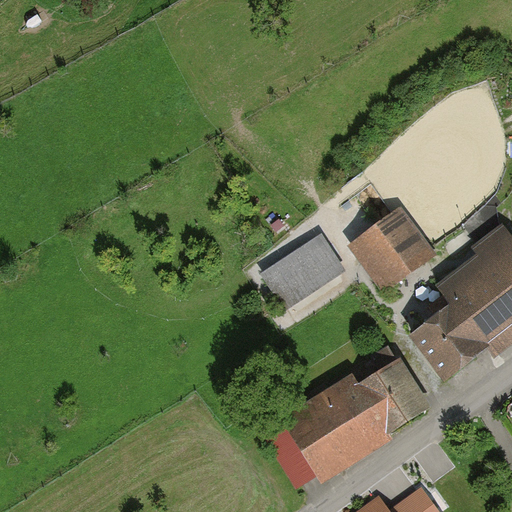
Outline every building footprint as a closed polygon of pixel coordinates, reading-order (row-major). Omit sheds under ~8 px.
[(404,209),(355,248),(391,293),(440,254),(404,209)] [(511,354),(511,225),(481,248),(487,255),(445,286),(460,307),(420,337),(455,384),(496,353),(503,361),(511,354)] [(325,234),(266,274),(291,309),(349,268),(325,234)] [(434,402),(404,357),(363,384),(355,372),(286,418),(328,482),(397,437),(392,430),(434,402)] [(386,496),(360,511),(443,511),(427,486),(393,507),(386,496)]
